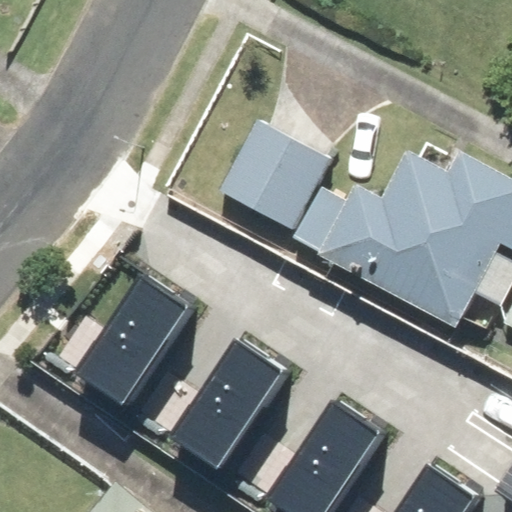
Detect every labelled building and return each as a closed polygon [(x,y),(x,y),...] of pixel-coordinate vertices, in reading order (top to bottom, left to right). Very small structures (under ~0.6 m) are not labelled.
[(265,113),(227,188),(305,227),(343,152),(265,113)] [(511,163),(482,147),(469,170),(428,147),(402,196),(372,180),(336,245),(475,321),(511,254),(511,163)] [(138,272),(74,372),(124,404),(189,304),(138,272)] [(231,332),(167,431),(217,463),(281,364),(231,332)] [(325,384),(261,483),(306,511),(313,511),(376,416),(325,384)] [(431,450),(391,511),(462,511),(482,483),(431,450)] [(511,467),(499,487),(511,495),(511,467)] [(173,511),(136,480),(109,511),(173,511)]
